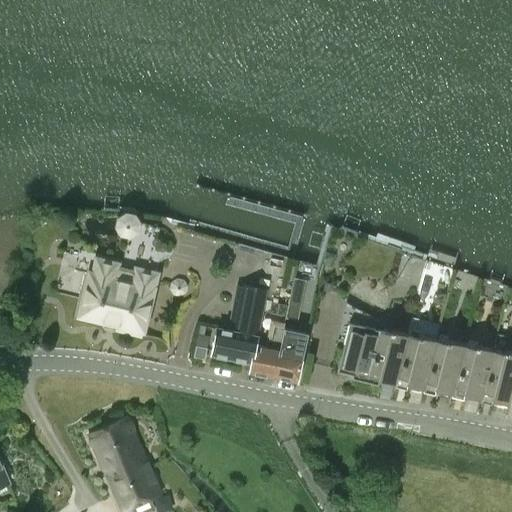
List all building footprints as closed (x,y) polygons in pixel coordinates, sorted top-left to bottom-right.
[(134,214),(125,212),(117,217),(115,226),(120,233),(129,236),(137,231),(139,222),(134,214)] [(97,260),(98,255),(79,249),(74,267),(90,272),(80,315),(118,324),(116,330),(141,336),(156,274),(97,260)] [(321,277),(319,286),(326,292),(334,289),(336,281),(329,275),(321,277)] [(186,286),(183,281),(177,280),(172,283),(171,289),(174,294),(179,295),(184,292),(186,286)] [(234,331),(257,335),(266,290),(243,285),(234,331)] [(290,297),(286,317),(298,319),(302,300),(290,297)] [(271,300),(269,311),(286,315),(288,304),(271,300)] [(254,345),(253,345),(250,362),(248,372),(273,377),(284,328),(285,322),(270,319),(264,347),(255,345),(254,345)] [(390,331),(378,328),(349,320),(336,370),(353,374),(354,372),(369,376),(370,372),(378,374),(377,378),(394,383),(395,381),(407,333),(390,329),(390,331)] [(257,335),(234,331),(216,327),(211,354),(250,362),(253,345),(254,345),(255,345),(257,335)] [(293,330),(284,328),(273,377),(296,382),(302,354),(307,333),(293,330)] [(418,334),(418,336),(407,333),(395,381),(423,388),(423,386),(435,338),(418,334)] [(447,339),(446,341),(435,338),(423,386),(451,393),(452,391),(451,391),(463,343),(447,339)] [(475,344),(474,346),(463,343),(451,391),(452,391),(479,398),(480,396),(492,348),(475,344)] [(196,347),(194,356),(203,358),(205,349),(196,347)] [(511,351),(503,349),(503,351),(492,348),(480,396),(508,403),(511,386),(511,351)] [(126,417),(94,431),(88,433),(122,510),(135,504),(138,510),(151,504),(149,498),(160,493),(137,441),(126,417)] [(0,486),(9,483),(0,462),(0,486)]
